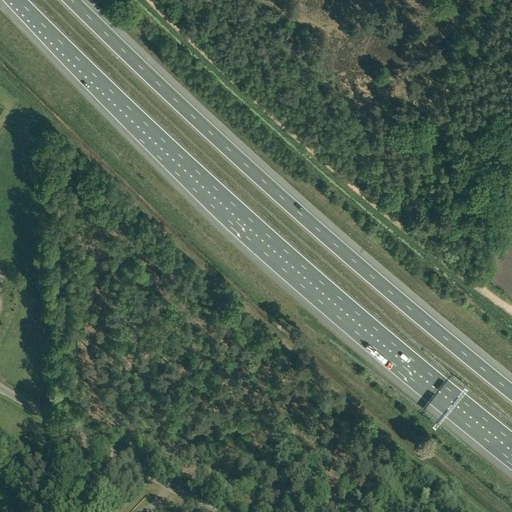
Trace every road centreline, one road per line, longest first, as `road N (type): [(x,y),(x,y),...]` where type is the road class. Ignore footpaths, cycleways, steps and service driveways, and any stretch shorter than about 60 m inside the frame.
road 1 (motorway): [(17,0),(250,220),(511,441)]
road 2 (motorway): [(511,394),(301,216),(72,0)]
road 3 (track): [(511,311),(364,192),(152,0)]
road 4 (residential): [(209,511),(0,389)]
